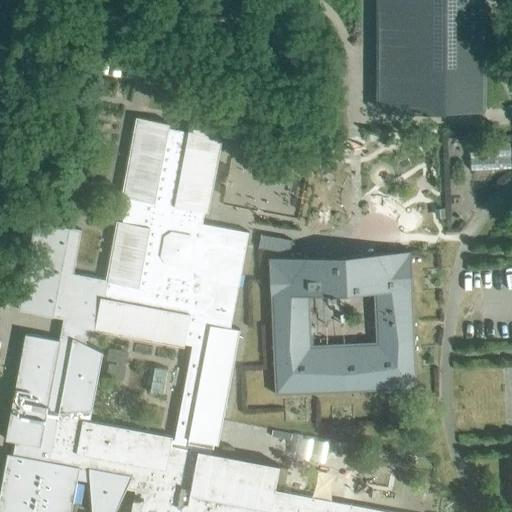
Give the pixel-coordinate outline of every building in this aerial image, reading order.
[(481,0),(375,0),(376,112),(482,113),(481,0)] [(94,74),(132,81),(136,57),(99,50),(94,74)] [(26,334),(5,441),(15,443),(13,456),(7,454),(0,493),(0,511),(70,511),(77,479),(91,481),(92,511),(115,511),(127,489),(135,490),(131,511),(382,511),(377,511),(275,491),(276,484),(280,467),(212,454),(213,444),(218,445),(239,330),(230,329),(237,287),(242,288),(249,248),(245,248),(248,232),(203,224),(204,212),(206,212),(220,134),(189,129),(189,132),(168,129),(169,125),(137,119),(122,198),(127,199),(122,223),(118,222),(107,280),(74,273),(82,229),(36,220),(19,310),(65,319),(61,341),(26,334)] [(470,173),(510,172),(509,146),(469,148),(470,173)] [(268,258),(274,395),(416,389),(410,252),(292,257),(268,258)] [(290,441),(291,434),(271,431),(270,437),(290,441)] [(320,440),(303,435),(297,451),(314,457),(320,440)]
